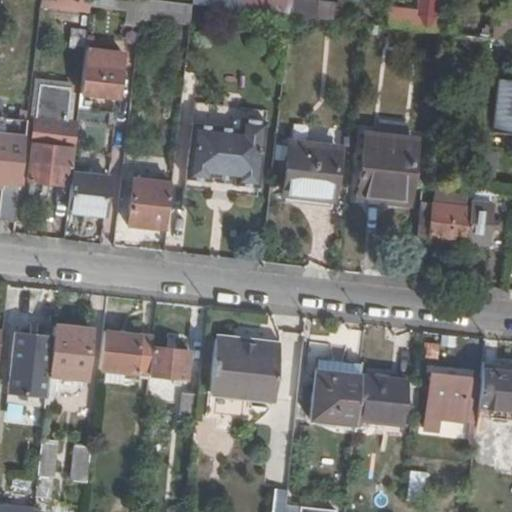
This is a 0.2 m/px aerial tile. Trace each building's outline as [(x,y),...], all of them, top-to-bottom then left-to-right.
[(40,0),(40,4),(90,9),(90,6),(90,0),(40,0)] [(126,10),(140,11),(141,0),(90,0),(90,6),(126,10)] [(192,5),(150,0),(141,0),(140,11),(139,17),(190,23),(191,18),(192,5)] [(192,0),(192,5),(241,10),(242,0),(192,0)] [(242,0),(241,10),(291,17),(293,0),(292,0),(242,0)] [(293,0),(291,17),(341,22),(343,4),(336,3),(319,1),(319,4),(293,0)] [(388,27),(439,33),(440,18),(433,17),(435,0),(417,0),(416,15),(389,13),(388,27)] [(435,0),(433,17),(440,18),(441,0),(435,0)] [(125,21),(138,23),(139,17),(140,11),(126,10),(125,21)] [(493,39),(511,40),(511,14),(496,13),(493,39)] [(63,45),(63,32),(52,32),(51,44),(63,45)] [(487,58),(488,54),(490,39),(439,33),(436,59),(463,63),(464,56),(487,58)] [(94,38),(86,38),(80,94),(119,98),(123,54),(93,50),(94,38)] [(511,55),(511,40),(493,39),(490,39),(488,54),(511,55)] [(511,101),(498,100),(491,152),(511,154),(511,101)] [(24,143),(26,122),(0,119),(0,182),(19,185),(24,143)] [(240,129),(192,123),(186,179),(209,182),(210,178),(235,181),(235,185),(258,187),(264,123),(241,120),(240,129)] [(413,141),(366,136),(362,171),(359,172),(358,178),(361,180),(359,194),(385,197),(387,201),(389,202),(406,203),(413,141)] [(68,167),(71,168),(73,150),(32,146),(28,183),(65,187),(68,167)] [(332,200),(338,153),(288,147),(282,194),(285,194),(329,200),(332,200)] [(109,179),(74,175),(69,212),(105,216),(109,179)] [(128,227),(166,231),(171,184),(134,180),(128,227)] [(420,204),(416,240),(466,245),(466,244),(472,192),(437,188),(435,205),(420,204)] [(472,192),(466,244),(489,246),(491,229),(501,230),(502,222),(492,220),(495,191),(472,188),(472,192)] [(329,200),(285,194),(284,202),(328,208),(329,200)] [(385,197),(359,194),(358,202),(389,205),(389,202),(387,201),(385,197)] [(92,330),(55,327),(51,364),(49,376),(86,381),(92,330)] [(154,347),(155,335),(104,330),(100,367),(106,368),(105,381),(125,383),(126,371),(151,373),(154,347)] [(211,394),(274,401),(281,333),(259,330),(259,335),(230,332),(229,341),(216,340),(211,394)] [(49,376),(51,364),(48,363),(51,335),(16,332),(13,359),(25,360),(21,394),(47,398),(49,376)] [(191,351),(154,347),(151,373),(150,376),(176,378),(175,385),(181,385),(182,379),(188,379),(191,351)] [(361,376),(362,365),(318,360),(312,420),(355,426),(356,417),(361,376)] [(511,373),(483,370),(479,408),(511,411),(511,373)] [(465,421),(470,377),(432,372),(425,431),(439,432),(441,418),(465,421)] [(408,381),(361,376),(356,417),(404,422),(408,381)] [(195,420),(198,395),(183,393),(180,418),(195,420)] [(511,411),(479,408),(478,418),(511,421),(511,411)] [(42,443),(38,479),(55,481),(59,445),(42,443)] [(71,482),(87,484),(91,449),(74,447),(71,482)] [(410,475),(407,503),(422,504),(425,473),(437,475),(437,466),(422,465),(421,476),(410,475)] [(36,497),(53,499),(55,481),(38,479),(36,497)] [(285,511),(288,490),(274,488),(271,511),(285,511)]
